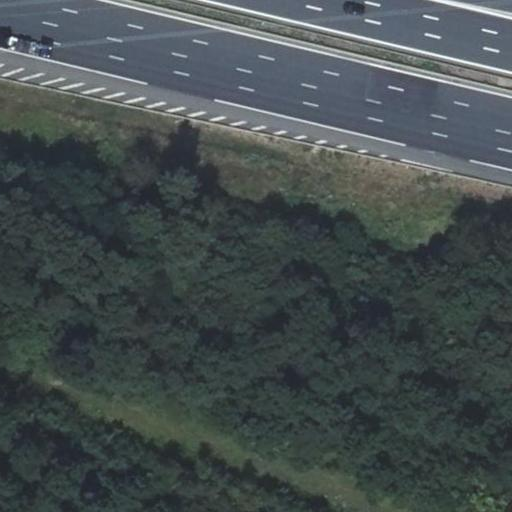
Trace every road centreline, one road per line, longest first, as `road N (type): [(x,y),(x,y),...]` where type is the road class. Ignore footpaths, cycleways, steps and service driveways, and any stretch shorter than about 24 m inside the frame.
road 1 (motorway): [(0,13),(511,135)]
road 2 (motorway): [(511,40),(346,0)]
